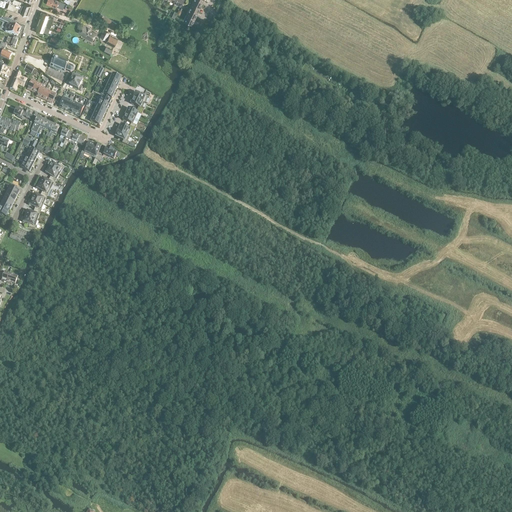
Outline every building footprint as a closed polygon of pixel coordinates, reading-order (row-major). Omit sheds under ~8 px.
[(0,0),(2,0),(9,3),(9,5),(7,9),(14,11),(19,13),(19,12),(24,14),(28,15),(31,5),(16,0),(0,0)] [(62,9),(65,4),(59,1),(55,0),(47,0),(46,3),(56,7),(62,9)] [(197,12),(200,6),(192,3),(190,8),(197,12)] [(195,18),(197,12),(190,8),(187,14),(195,18)] [(51,22),(53,16),(41,12),(39,18),(51,22)] [(113,28),(117,23),(100,13),(97,18),(113,28)] [(192,23),(195,18),(187,14),(184,20),(192,23)] [(49,28),(51,22),(39,18),(36,29),(40,30),(40,31),(41,32),(42,31),(43,32),(44,31),(46,32),(48,27),(49,28)] [(17,37),(21,28),(8,23),(5,32),(17,37)] [(92,41),(96,33),(90,30),(90,28),(83,24),(78,33),(84,36),(84,37),(92,41)] [(114,47),(118,39),(110,35),(106,43),(114,47)] [(0,45),(2,47),(5,48),(7,44),(11,45),(11,46),(15,48),(17,42),(13,40),(7,38),(5,43),(5,44),(2,42),(0,41),(0,45)] [(110,55),(112,50),(106,46),(103,51),(110,55)] [(2,47),(0,51),(0,56),(1,56),(0,57),(9,61),(9,60),(10,60),(11,58),(11,57),(12,54),(4,51),(5,48),(2,47)] [(52,61),(51,65),(54,67),(53,69),(61,73),(62,70),(65,71),(65,70),(71,72),(73,71),(74,69),(73,66),(68,64),(69,63),(55,57),(53,60),(52,61)] [(27,65),(25,69),(30,72),(29,73),(31,75),(32,73),(33,70),(34,69),(27,64),(27,65)] [(96,73),(94,75),(100,78),(101,76),(103,73),(104,70),(100,67),(97,73),(96,73)] [(13,82),(10,88),(16,91),(17,88),(19,85),(21,86),(24,87),(27,80),(21,77),(20,76),(21,73),(20,73),(17,72),(13,82)] [(108,78),(108,79),(119,84),(121,79),(113,75),(111,74),(108,78)] [(72,80),(70,85),(79,90),(81,91),(82,87),(80,86),(83,80),(74,75),(72,80)] [(108,79),(106,84),(108,85),(117,89),(119,84),(108,79)] [(31,81),(27,90),(33,92),(37,83),(31,81)] [(37,83),(33,92),(37,94),(38,95),(41,88),(42,86),(37,83)] [(108,86),(106,90),(115,94),(117,89),(108,85),(108,86)] [(37,94),(37,96),(42,99),(46,90),(43,89),(41,88),(38,95),(37,94)] [(104,89),(101,94),(103,95),(112,99),(115,94),(106,90),(104,89)] [(46,90),(42,99),(47,101),(51,93),(46,90)] [(136,92),(133,98),(144,103),(145,104),(148,98),(149,99),(150,96),(151,94),(147,93),(147,94),(145,94),(144,96),(141,95),(136,92)] [(51,93),(47,101),(52,104),(53,103),(53,102),(57,95),(51,93)] [(100,96),(98,101),(109,106),(111,101),(103,97),(100,96)] [(64,99),(60,107),(65,109),(69,100),(64,98),(64,99)] [(132,102),(131,104),(139,108),(138,110),(143,112),(144,110),(142,108),(144,103),(133,98),(133,99),(132,98),(131,101),(132,102)] [(69,100),(65,109),(70,112),(74,103),(74,102),(74,101),(69,100)] [(98,101),(96,106),(107,111),(109,106),(98,101)] [(74,103),(70,112),(74,114),(75,114),(79,105),(74,103)] [(79,105),(75,114),(80,116),(84,108),(84,107),(79,104),(79,105)] [(94,110),(93,111),(104,116),(107,111),(96,106),(98,107),(97,109),(96,111),(94,110)] [(16,108),(14,114),(18,116),(17,117),(22,119),(23,116),(23,115),(26,116),(25,117),(31,120),(33,116),(27,113),(28,111),(26,110),(25,112),(16,108)] [(126,114),(126,115),(135,119),(138,114),(141,115),(143,112),(138,110),(136,113),(128,109),(126,114)] [(93,111),(91,116),(102,121),(104,116),(93,111)] [(124,118),(123,120),(131,124),(130,126),(135,129),(137,126),(133,124),(135,119),(126,115),(125,115),(124,118)] [(91,117),(89,121),(91,122),(94,123),(93,124),(97,125),(97,124),(100,126),(102,121),(91,116),(91,117)] [(37,134),(43,120),(37,118),(31,131),(37,134)] [(9,130),(12,122),(7,120),(4,128),(5,129),(5,130),(7,131),(8,129),(9,130)] [(18,131),(21,123),(12,120),(12,122),(9,130),(14,132),(15,130),(18,131)] [(44,131),(45,129),(48,123),(43,120),(37,134),(39,135),(41,130),(44,131)] [(51,131),(54,125),(48,123),(45,129),(51,131)] [(55,136),(59,128),(54,125),(51,131),(50,134),(48,138),(50,139),(52,135),(55,136)] [(119,127),(118,130),(119,130),(118,131),(130,136),(133,131),(134,132),(135,129),(130,126),(129,129),(126,128),(121,125),(120,127),(119,127)] [(62,148),(62,147),(69,132),(64,130),(61,136),(64,137),(59,147),(62,148)] [(118,132),(116,137),(124,140),(122,143),(128,145),(129,142),(128,142),(130,136),(118,131),(118,132)] [(70,144),(75,135),(69,132),(62,147),(64,148),(67,142),(70,144)] [(76,152),(78,148),(75,147),(77,144),(77,143),(80,137),(75,135),(70,144),(73,145),(71,150),(76,152)] [(83,146),(85,140),(80,137),(77,143),(77,144),(83,146)] [(10,140),(3,138),(2,140),(0,139),(0,145),(7,148),(10,140)] [(84,148),(81,153),(90,157),(90,156),(95,145),(92,143),(92,144),(89,143),(88,146),(86,149),(84,148)] [(95,145),(90,156),(93,158),(95,159),(95,160),(98,161),(101,162),(103,157),(98,155),(101,148),(95,146),(95,145)] [(105,151),(104,154),(114,159),(117,153),(113,152),(114,151),(108,148),(108,149),(107,149),(105,151)] [(37,159),(37,158),(39,154),(31,150),(28,154),(36,159),(37,159)] [(6,153),(3,158),(13,163),(15,158),(6,153)] [(35,163),(34,163),(36,159),(28,154),(26,159),(34,163),(35,163)] [(32,168),(32,167),(34,163),(26,159),(24,164),(32,168)] [(58,166),(53,163),(54,163),(52,162),(50,166),(49,168),(60,175),(63,170),(65,168),(59,164),(58,166)] [(30,172),(32,168),(24,164),(21,168),(30,172)] [(60,175),(49,168),(48,169),(45,173),(47,174),(47,173),(51,176),(50,179),(55,182),(57,179),(60,175)] [(48,181),(44,179),(44,178),(42,177),(40,182),(41,182),(40,183),(51,189),(54,184),(54,185),(55,182),(50,179),(48,181)] [(51,189),(40,183),(39,185),(39,184),(36,189),(38,189),(43,191),(41,194),(47,197),(49,194),(48,194),(51,189)] [(20,192),(16,190),(17,187),(12,185),(8,192),(17,197),(19,192),(20,192)] [(17,197),(8,192),(5,197),(14,202),(17,197)] [(40,197),(35,195),(36,194),(34,194),(32,198),(32,200),(44,205),(46,199),(46,200),(47,197),(41,194),(40,197)] [(15,202),(14,202),(5,197),(3,202),(12,207),(14,202),(15,202)] [(44,205),(32,200),(31,201),(29,205),(31,206),(35,208),(34,210),(41,213),(42,210),(41,210),(44,205)] [(12,207),(3,202),(0,207),(9,212),(12,207)] [(10,212),(9,212),(0,207),(0,213),(6,217),(9,212),(10,213),(10,212)] [(40,215),(41,213),(34,210),(33,213),(29,211),(27,210),(25,215),(26,215),(25,216),(37,221),(39,215),(40,215)] [(37,221),(25,216),(25,218),(24,218),(23,222),(25,223),(25,222),(27,223),(27,225),(29,226),(29,227),(35,229),(36,226),(37,221)] [(31,247),(38,232),(10,220),(8,224),(15,227),(10,238),(31,247)] [(6,282),(10,273),(5,271),(4,274),(1,272),(0,274),(0,278),(2,280),(1,280),(6,282)] [(15,284),(17,278),(14,277),(15,275),(10,273),(6,282),(11,284),(12,283),(15,284)]
